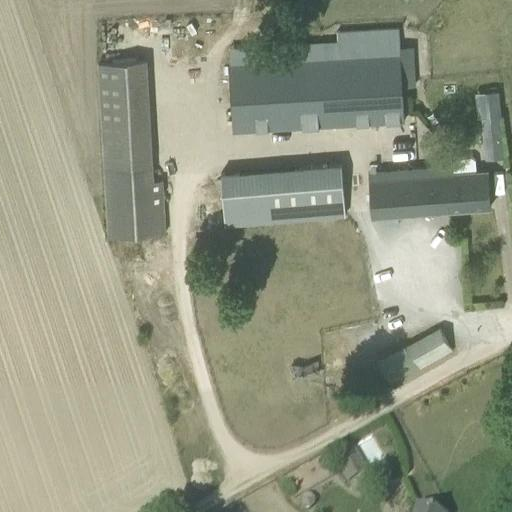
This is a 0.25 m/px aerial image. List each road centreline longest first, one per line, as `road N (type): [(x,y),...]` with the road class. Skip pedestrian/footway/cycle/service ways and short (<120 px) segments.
road 1 (track): [(180,511),(511,336)]
road 2 (track): [(259,467),(229,457),(186,337),(179,251),(186,166)]
